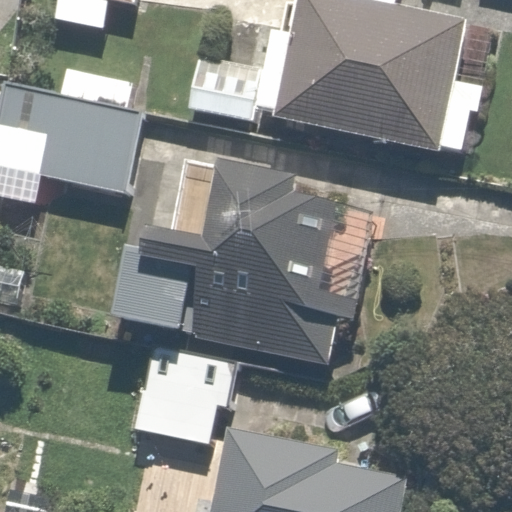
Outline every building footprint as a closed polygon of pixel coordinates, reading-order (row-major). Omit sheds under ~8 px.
[(159,0),(65,0),(60,31),(116,41),(123,2),(159,8),(159,0)] [(345,0),(344,6),(316,0),(310,0),(302,39),(284,35),(275,78),(207,63),(196,114),(282,132),(385,155),(484,176),(503,90),(476,84),(486,37),(412,21),(416,0),(345,0)] [(127,202),(148,88),(76,75),(70,107),(32,100),(17,182),(127,202)] [(347,384),(376,219),(378,208),(204,178),(193,246),(171,242),(167,263),(152,260),(137,348),(165,353),(239,366),(249,367),(347,384)] [(0,321),(31,329),(45,273),(0,262),(0,321)] [(239,366),(165,353),(151,440),(224,453),(239,366)] [(234,439),(233,444),(221,511),(419,511),(423,490),(361,479),(364,462),(234,439)]
